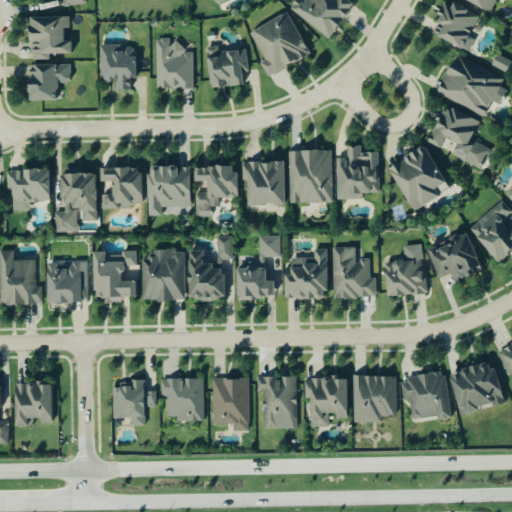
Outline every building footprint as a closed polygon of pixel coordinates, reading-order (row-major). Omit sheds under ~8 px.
[(60,0),(62,8),(84,4),(83,0),(60,0)] [(350,5),(342,0),(304,0),(301,5),(295,1),(287,11),(327,39),(350,5)] [(494,0),(460,0),(487,14),(494,0)] [(443,2),(429,36),(461,49),(476,16),(443,2)] [(284,14),(248,34),(262,60),(258,62),(266,78),(307,56),(284,14)] [(27,18),(28,59),(68,59),(68,18),(27,18)] [(154,40),(154,90),(190,90),(190,53),(169,53),(169,40),(154,40)] [(133,79),(133,47),(109,47),(109,53),(98,53),(98,83),(114,83),(114,91),(128,91),(128,79),(133,79)] [(246,72),(243,51),(216,53),(216,47),(204,48),(208,89),(240,86),(239,73),(246,72)] [(505,72),(510,60),(495,54),(490,66),(505,72)] [(435,95),(483,117),(490,104),(498,108),(509,84),(452,58),(435,95)] [(27,66),(27,102),(55,102),(55,84),(68,84),(68,66),(27,66)] [(426,143),(439,150),(443,141),(454,145),(449,156),(479,170),(488,151),(468,142),(477,123),(442,107),(426,143)] [(334,159),(334,200),(362,200),(362,195),(376,195),(376,153),(359,153),(359,147),(345,147),(345,159),(334,159)] [(410,212),(447,192),(423,148),(386,168),(410,212)] [(287,205),(329,205),(329,152),(287,152),(287,205)] [(281,163),(243,164),(243,206),(282,206),(281,163)] [(146,216),(160,216),(160,209),(187,209),(187,168),(146,168),(146,216)] [(193,208),(215,208),(215,199),(234,199),(234,168),(193,168),(193,208)] [(139,169),(100,169),(100,209),(139,209),(139,169)] [(46,203),(46,171),(5,171),(5,203),(46,203)] [(75,232),(75,222),(94,222),(93,175),(59,176),(60,213),(53,213),(54,233),(75,232)] [(511,178),(502,196),(511,201),(511,178)] [(467,229),(495,264),(511,249),(511,232),(509,235),(499,223),(510,215),(500,203),(467,229)] [(425,248),(437,281),(450,276),(452,284),(479,274),(465,234),(425,248)] [(258,259),(279,258),(279,235),(257,236),(258,259)] [(228,238),(216,238),(216,259),(228,259),(228,238)] [(373,279),(367,279),(367,259),(345,259),(345,249),(331,249),(330,298),(373,299),(373,279)] [(182,301),(182,251),(140,251),(140,302),(182,301)] [(325,251),(311,251),(311,262),(285,262),(284,299),(325,300),(325,251)] [(0,252),(0,306),(40,306),(39,287),(33,287),(33,262),(11,262),(11,252),(0,252)] [(91,255),(92,303),(119,302),(119,299),(134,299),(134,282),(122,282),(121,269),(134,268),(134,252),(112,253),(112,254),(91,255)] [(201,252),(187,252),(187,301),(222,300),(221,269),(211,269),(211,264),(201,265),(201,252)] [(424,295),(420,259),(382,262),(385,299),(424,295)] [(46,262),(46,303),(87,303),(87,262),(46,262)] [(265,281),(265,269),(235,269),(235,300),(272,300),(272,281),(265,281)] [(511,382),(511,344),(496,352),(511,383),(511,382)] [(448,373),(457,415),(501,406),(492,364),(448,373)] [(442,373),(399,379),(402,402),(407,401),(410,423),(448,418),(442,373)] [(395,420),(394,376),(352,376),(353,421),(395,420)] [(202,378),(159,379),(159,396),(165,396),(165,416),(175,416),(175,422),(203,421),(202,378)] [(294,378),(256,378),(256,395),(261,395),(261,429),(275,429),(275,424),(294,424),(294,378)] [(246,425),(246,379),(210,379),(210,425),(246,425)] [(345,380),(307,380),(307,421),(345,421),(345,380)] [(143,426),(143,407),(154,407),(154,390),(142,390),(142,381),(118,381),(118,387),(111,387),(111,418),(129,418),(129,426),(143,426)] [(50,386),(13,386),(13,426),(50,426),(50,386)] [(0,444),(8,444),(7,422),(0,421),(0,444)]
